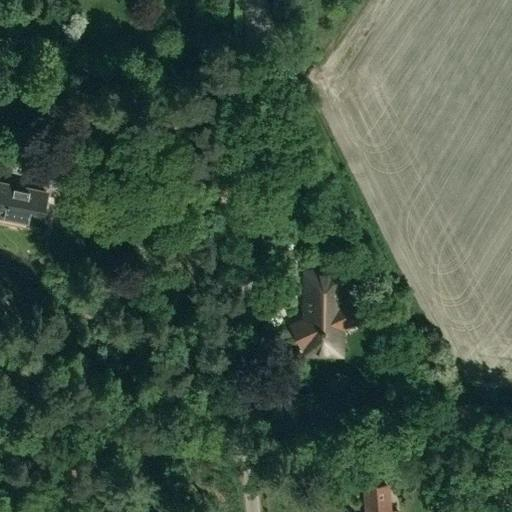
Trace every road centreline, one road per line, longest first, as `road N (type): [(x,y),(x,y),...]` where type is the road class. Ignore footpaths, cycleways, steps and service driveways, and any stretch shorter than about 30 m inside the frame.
road 1 (unclassified): [(247,426),(245,0)]
road 2 (unclassified): [(511,415),(392,411),(247,426)]
road 3 (unclassified): [(247,426),(200,439),(143,438),(0,401)]
